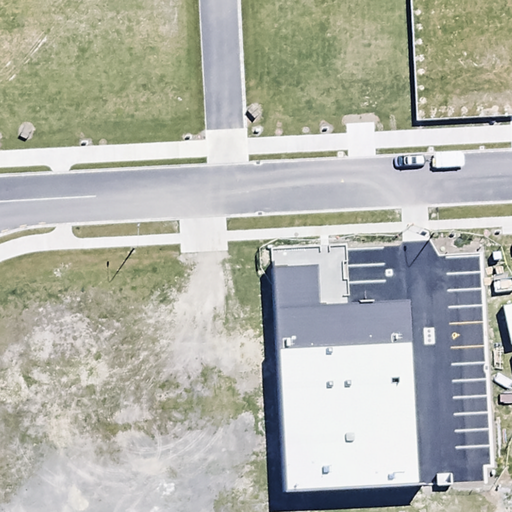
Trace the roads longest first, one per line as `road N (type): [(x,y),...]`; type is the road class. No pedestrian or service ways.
road 1 (unclassified): [(0,203),(511,176)]
road 2 (unknown): [(0,28),(511,12)]
